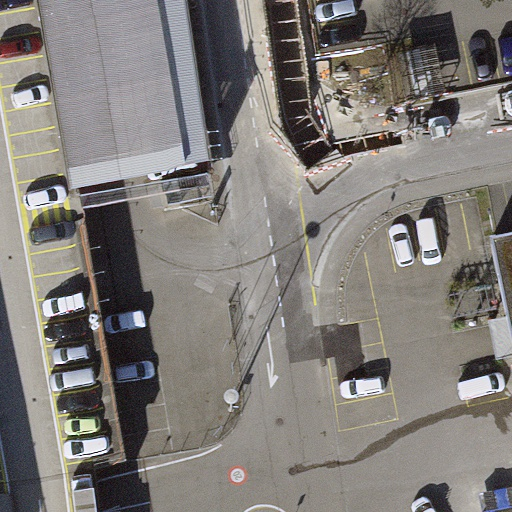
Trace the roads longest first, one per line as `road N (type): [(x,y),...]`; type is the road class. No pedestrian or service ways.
road 1 (unclassified): [(263,173),(318,511)]
road 2 (unclassified): [(263,173),(511,123)]
road 3 (unclassified): [(0,263),(40,511)]
road 4 (unclassified): [(237,0),(263,173)]
